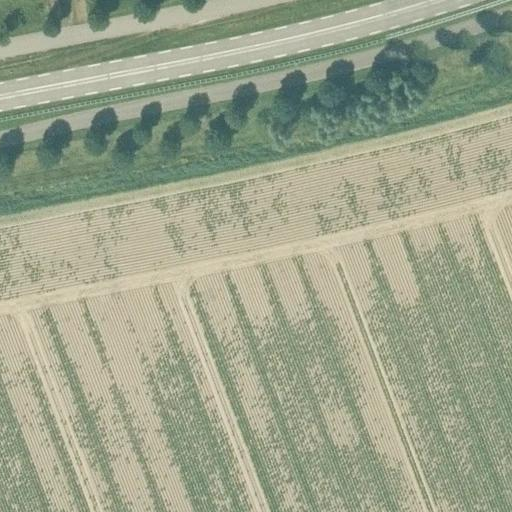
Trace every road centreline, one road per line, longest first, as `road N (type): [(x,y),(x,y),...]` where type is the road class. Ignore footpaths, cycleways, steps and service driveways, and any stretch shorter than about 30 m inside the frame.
road 1 (unclassified): [(0,142),(405,53),(511,16)]
road 2 (primary): [(0,98),(232,53),(437,0)]
road 3 (unclassified): [(0,50),(259,0)]
